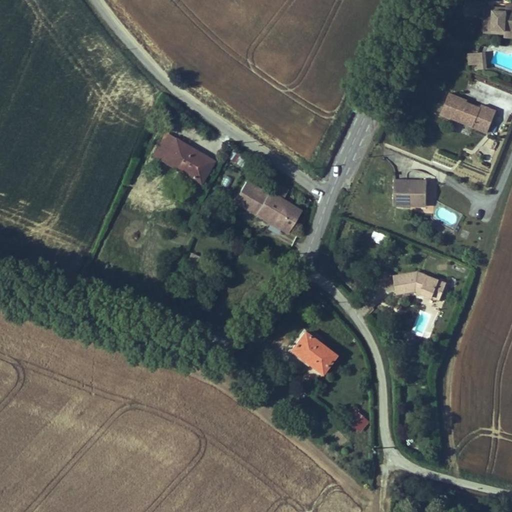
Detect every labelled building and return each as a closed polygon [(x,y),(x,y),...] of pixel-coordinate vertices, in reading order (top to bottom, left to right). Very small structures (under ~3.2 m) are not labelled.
[(454,0),(454,11),(475,12),(474,24),(495,25),(495,28),(510,29),(511,15),(511,0),(495,0),(496,2),(496,5),(475,4),(476,1),(475,0),(454,0)] [(481,128),(487,113),(472,107),(474,103),(455,95),(456,93),(443,88),(435,109),(481,128)] [(487,113),(490,106),(475,100),(474,103),(472,107),(487,113)] [(203,173),(215,151),(167,123),(154,144),(203,173)] [(236,196),(256,208),(266,187),(246,175),(236,196)] [(256,208),(286,226),(296,204),(278,193),(283,182),(272,176),(266,187),(256,208)] [(426,203),(427,178),(395,176),(393,202),(426,203)] [(296,204),(286,226),(299,233),(306,210),(296,204)] [(374,230),(372,237),(382,241),(384,234),(374,230)] [(198,263),(200,254),(189,252),(188,261),(198,263)] [(418,290),(432,296),(439,278),(440,277),(419,270),(393,273),(396,292),(416,290),(418,290)] [(439,299),(446,281),(439,278),(432,296),(439,299)] [(431,298),(432,296),(418,290),(417,292),(431,298)] [(337,352),(304,327),(289,346),(322,372),(337,352)] [(354,408),(345,419),(359,431),(368,420),(354,408)]
